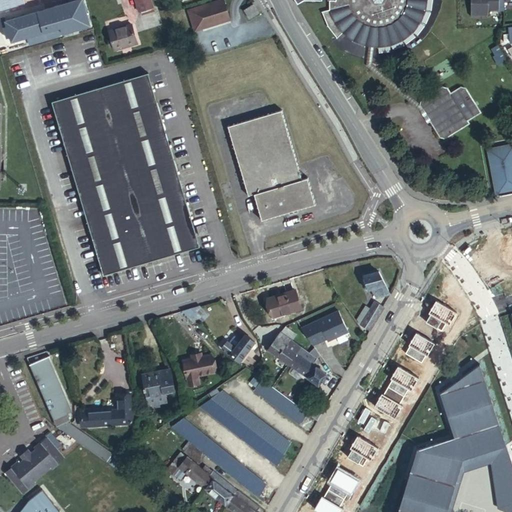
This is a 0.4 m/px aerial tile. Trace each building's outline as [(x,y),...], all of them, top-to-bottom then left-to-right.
[(83,0),(74,0),(6,21),(12,42),(29,37),(31,44),(59,36),(57,28),(62,27),(64,33),(91,25),(83,0)] [(156,6),(154,0),(138,0),(142,10),(156,6)] [(225,0),(219,0),(191,10),(198,29),(232,18),(225,0)] [(323,0),(323,3),(317,5),(325,19),(334,30),(342,23),(353,32),(359,35),(401,34),(413,26),(415,25),(420,18),(426,10),(430,0),(323,0)] [(470,0),(470,15),(485,15),(485,0),(470,0)] [(485,0),(485,15),(487,15),(487,10),(502,10),(503,0),(485,0)] [(258,13),(253,5),(245,10),(250,18),(258,13)] [(107,32),(109,38),(135,37),(131,24),(107,32)] [(137,42),(135,37),(109,38),(112,49),(137,42)] [(200,244),(148,71),(51,100),(103,273),(200,244)] [(425,103),(427,107),(435,120),(444,134),(450,135),(473,121),(471,118),(483,111),(467,84),(455,92),(452,88),(447,87),(426,99),(425,103)] [(435,120),(427,107),(423,109),(431,122),(435,120)] [(280,108),(227,125),(248,194),(253,192),(261,218),(316,202),(307,176),(302,177),(280,108)] [(511,139),(487,144),(496,188),(501,187),(501,190),(511,187),(511,139)] [(205,222),(196,224),(199,233),(207,231),(205,222)] [(381,268),(364,275),(370,289),(375,287),(380,297),(392,292),(381,268)] [(296,289),(270,298),(275,314),(301,306),(296,289)] [(372,329),(385,306),(376,301),(363,323),(372,329)] [(199,317),(191,307),(182,310),(192,322),(199,317)] [(313,322),(303,327),(314,342),(320,339),(321,340),(333,334),(334,336),(349,329),(340,308),(312,321),(313,322)] [(293,339),(281,330),(269,347),(281,356),(293,339)] [(241,359),(256,339),(247,333),(238,345),(229,339),(223,346),(241,359)] [(302,344),(293,339),(281,356),(290,362),(302,344)] [(306,357),(310,350),(302,344),(290,362),(319,383),(327,372),(306,357)] [(202,354),(192,356),(183,358),(189,383),(201,380),(199,373),(215,370),(211,352),(202,354)] [(69,411),(74,409),(49,355),(31,363),(59,425),(70,420),(73,419),(69,411)] [(480,364),(441,393),(455,437),(418,449),(398,511),(446,511),(463,459),(506,445),(480,364)] [(161,372),(145,375),(147,385),(145,385),(146,389),(147,389),(149,395),(166,391),(165,390),(175,388),(171,368),(161,369),(161,372)] [(308,412),(262,378),(254,389),(302,423),(308,412)] [(211,397),(285,453),(291,442),(222,389),(211,397)] [(121,408),(83,411),(84,423),(135,419),(133,393),(120,394),(121,408)] [(278,464),(285,453),(211,397),(200,405),(278,464)] [(206,452),(259,495),(266,484),(184,417),(172,425),(192,441),(206,452)] [(70,420),(59,425),(70,435),(80,442),(87,432),(70,420)] [(87,432),(80,442),(102,456),(108,448),(87,432)] [(21,460),(8,470),(25,491),(37,481),(36,479),(53,466),(54,467),(67,457),(50,436),(37,447),(38,448),(35,451),(30,450),(26,454),(25,459),(22,461),(21,460)] [(206,452),(192,441),(184,449),(198,461),(206,452)] [(131,453),(142,445),(138,442),(128,449),(131,453)] [(463,459),(446,511),(452,511),(464,472),(491,463),(497,508),(509,511),(511,511),(511,462),(506,445),(463,459)] [(102,456),(109,461),(114,452),(108,448),(102,456)] [(128,449),(117,457),(124,463),(133,456),(131,453),(128,449)] [(186,471),(207,487),(214,478),(209,474),(182,452),(168,468),(172,472),(178,465),(186,471)] [(111,462),(128,474),(131,468),(124,463),(117,457),(111,462)] [(178,465),(172,472),(180,479),(186,471),(178,465)] [(214,478),(218,473),(213,469),(209,474),(214,478)] [(233,492),(236,488),(218,473),(214,478),(207,487),(226,502),(233,492)] [(254,509),(258,504),(237,487),(236,488),(233,492),(254,509)] [(30,499),(20,511),(62,511),(43,489),(30,499)] [(257,511),(254,509),(233,492),(226,502),(238,511),(257,511)]
